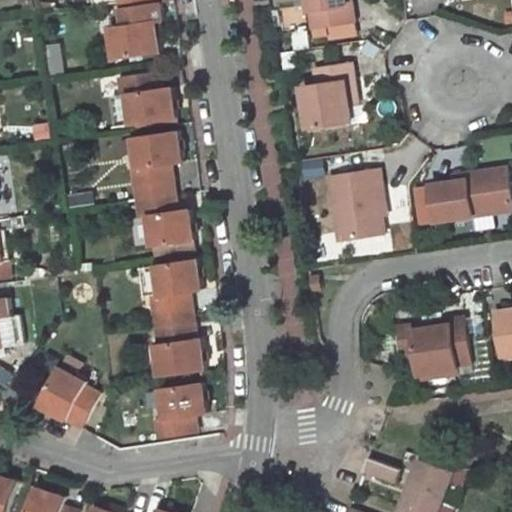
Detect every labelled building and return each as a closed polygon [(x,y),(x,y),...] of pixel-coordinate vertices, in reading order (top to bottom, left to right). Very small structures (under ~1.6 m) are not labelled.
[(349,7),(348,0),(310,0),(315,29),(356,24),(354,6),(349,7)] [(116,62),(162,55),(158,25),(177,23),(174,3),(123,11),(126,29),(111,32),(116,62)] [(307,86),(310,108),(307,109),(311,128),(355,122),(352,106),(348,80),(356,79),(354,62),(315,69),(318,83),(307,86)] [(127,98),(133,128),(179,120),(174,90),(163,91),(158,64),(118,70),(122,98),(127,98)] [(360,105),(356,79),(348,80),(352,106),(360,105)] [(180,132),(136,139),(141,171),(132,172),(135,189),(175,182),(172,166),(185,165),(180,132)] [(471,180),(452,182),(433,185),(439,221),(478,216),(477,209),(511,203),(511,180),(510,168),(470,173),(471,180)] [(332,177),(342,239),(386,232),(384,217),(379,187),(385,186),(382,169),(332,177)] [(175,182),(135,189),(137,202),(177,195),(175,182)] [(389,216),(385,186),(379,187),(384,217),(389,216)] [(152,247),(196,241),(191,210),(180,212),(177,195),(137,202),(140,219),(148,218),(152,247)] [(478,216),(511,211),(511,203),(477,209),(478,216)] [(0,282),(10,281),(2,234),(0,234),(0,282)] [(203,292),(198,262),(155,268),(159,297),(151,299),(154,317),(193,311),(191,294),(203,292)] [(310,276),(312,289),(322,288),(320,274),(310,276)] [(0,350),(9,349),(5,320),(15,318),(12,301),(0,303),(0,350)] [(504,356),(511,354),(511,307),(497,310),(504,356)] [(453,323),(417,329),(416,324),(401,326),(407,356),(419,353),(424,374),(462,367),(461,363),(473,361),(467,315),(452,318),(453,323)] [(15,318),(5,320),(9,349),(20,348),(15,318)] [(188,318),(157,323),(158,330),(189,326),(188,318)] [(452,318),(416,324),(417,329),(453,323),(452,318)] [(155,348),(160,378),(207,372),(201,341),(196,342),(193,325),(189,326),(158,330),(155,331),(158,348),(155,348)] [(9,349),(0,350),(0,364),(11,363),(9,349)] [(91,384),(64,371),(44,408),(87,430),(105,396),(90,388),(91,384)] [(164,392),(168,421),(160,422),(163,440),(202,433),(199,416),(211,414),(207,385),(164,392)] [(401,467),(370,455),(365,469),(396,480),(401,467)] [(456,470),(422,457),(417,472),(450,485),(456,470)] [(0,511),(2,511),(8,511),(22,468),(0,462),(0,511)] [(440,511),(450,485),(417,472),(405,504),(427,511),(440,511)] [(70,484),(41,475),(29,511),(78,511),(82,497),(67,491),(70,484)] [(143,511),(144,509),(101,495),(95,511),(143,511)] [(158,511),(190,511),(189,511),(191,503),(163,495),(158,511)]
